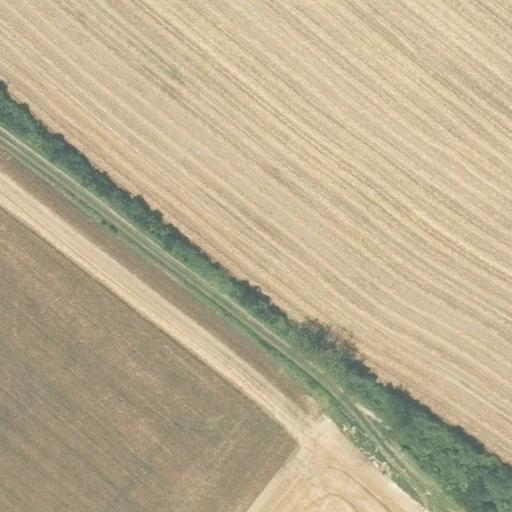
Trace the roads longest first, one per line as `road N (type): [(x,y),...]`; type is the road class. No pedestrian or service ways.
road 1 (track): [(0,87),(302,314)]
road 2 (track): [(302,314),(430,457),(502,511)]
